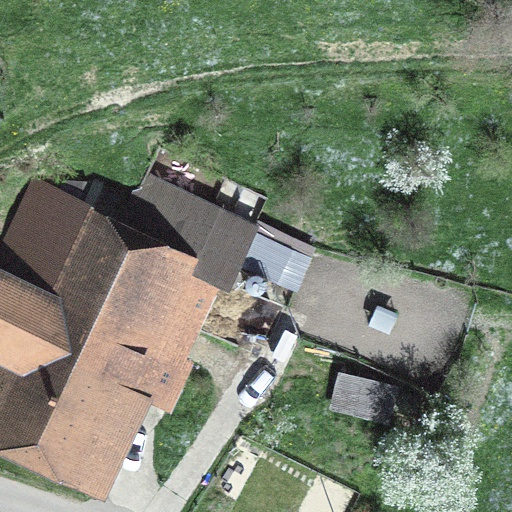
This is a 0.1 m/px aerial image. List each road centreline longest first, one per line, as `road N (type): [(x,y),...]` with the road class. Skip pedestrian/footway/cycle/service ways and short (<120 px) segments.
road 1 (track): [(511,67),(252,73),(53,112),(0,142)]
road 2 (track): [(168,511),(280,331)]
